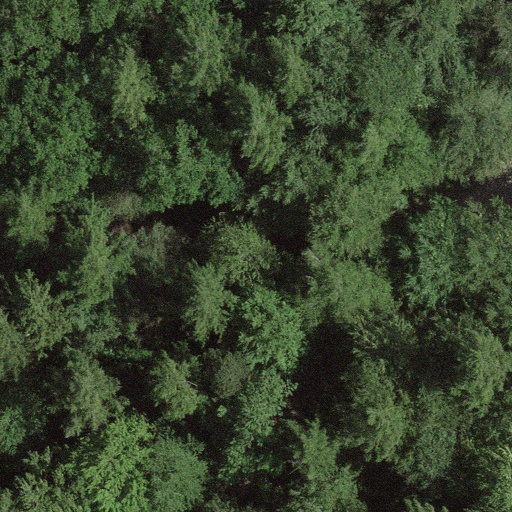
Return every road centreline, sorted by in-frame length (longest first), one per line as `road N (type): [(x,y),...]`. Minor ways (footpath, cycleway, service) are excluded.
road 1 (track): [(219,511),(408,274)]
road 2 (track): [(511,199),(467,209),(408,274)]
